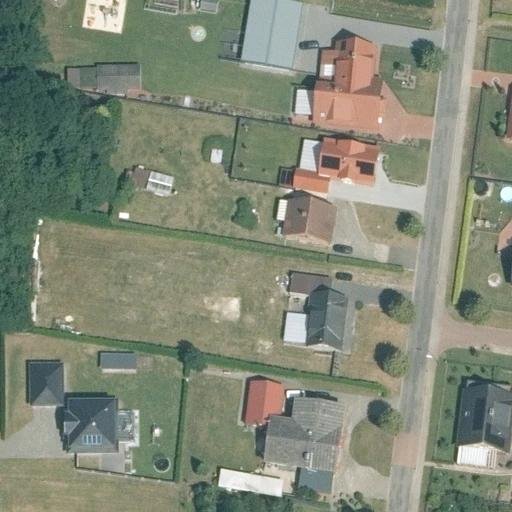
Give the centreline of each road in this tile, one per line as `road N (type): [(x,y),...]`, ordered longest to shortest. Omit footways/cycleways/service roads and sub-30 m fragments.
road 1 (residential): [(459,0),(425,333)]
road 2 (residential): [(425,333),(401,511)]
